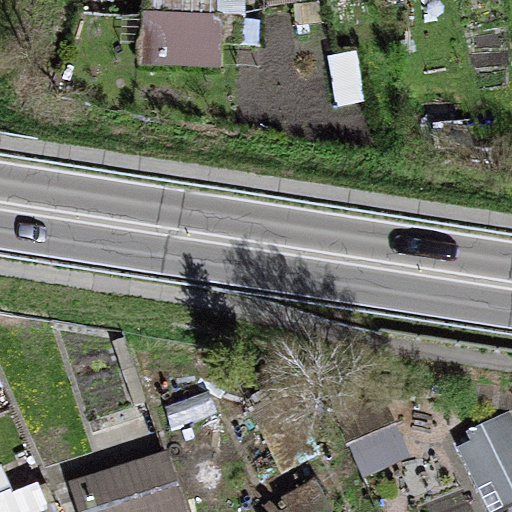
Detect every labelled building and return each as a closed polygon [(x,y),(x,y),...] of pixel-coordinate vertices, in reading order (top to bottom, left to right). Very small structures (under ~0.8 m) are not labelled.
[(142,69),(221,71),(216,19),(143,10),(142,69)] [(338,429),(361,481),(411,458),(387,406),(338,429)] [(504,507),(511,503),(511,413),(466,436),(469,441),(456,448),(477,491),(492,483),(504,507)] [(185,511),(168,453),(67,483),(75,511),(185,511)] [(252,511),(331,511),(315,479),(252,511)]
